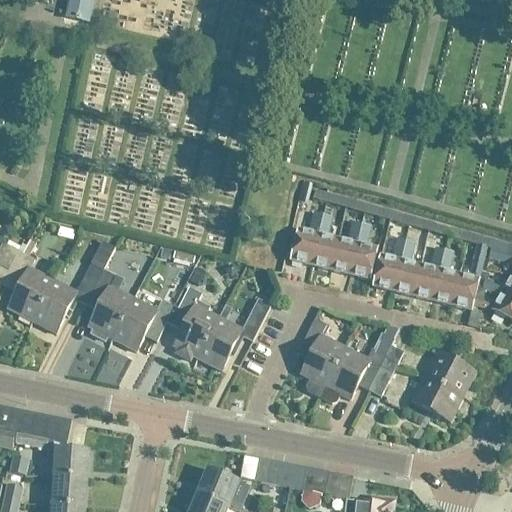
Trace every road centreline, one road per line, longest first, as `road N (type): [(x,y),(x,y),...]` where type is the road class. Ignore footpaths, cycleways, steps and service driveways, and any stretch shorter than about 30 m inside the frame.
road 1 (unclassified): [(464,477),(251,434)]
road 2 (residential): [(470,335),(312,297)]
road 3 (unclassified): [(156,415),(0,384)]
road 4 (residential): [(251,434),(257,402),(312,297)]
